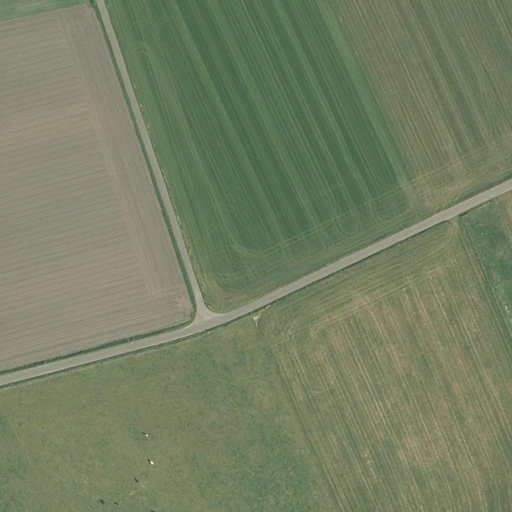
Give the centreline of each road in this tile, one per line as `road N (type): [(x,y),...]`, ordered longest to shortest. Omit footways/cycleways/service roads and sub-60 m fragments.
road 1 (unclassified): [(207,324),(96,0)]
road 2 (unclassified): [(511,183),(207,324)]
road 3 (unclassified): [(207,324),(0,381)]
